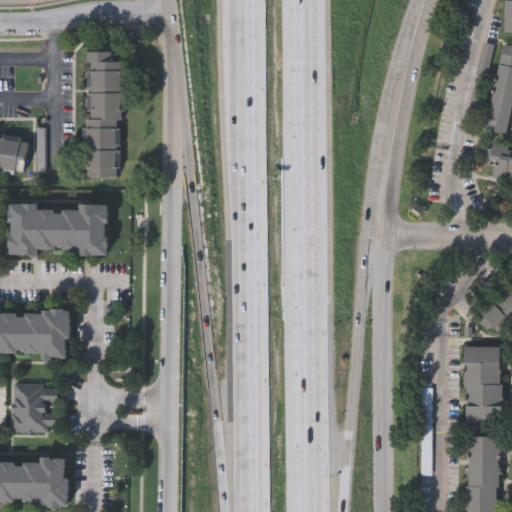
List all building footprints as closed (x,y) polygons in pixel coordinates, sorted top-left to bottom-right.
[(511,0),(511,31),(502,31),(502,0),(511,0)] [(483,128),(501,41),(511,42),(511,100),(505,133),(483,128)] [(121,175),(83,174),(85,48),(123,49),(121,175)] [(23,172),(0,168),(0,132),(28,136),(23,172)] [(511,179),(490,176),(492,160),(478,158),(480,140),(511,145),(511,179)] [(110,202),(110,250),(40,250),(40,252),(11,252),(11,202),(78,202),(78,201),(110,202)] [(511,322),(498,336),(479,316),(507,290),(511,295),(511,322)] [(0,350),(0,307),(71,307),(71,356),(39,356),(39,350),(0,350)] [(463,422),(463,345),(502,345),(502,422),(463,422)] [(8,429),(9,380),(57,381),(56,430),(8,429)] [(466,511),(467,435),(499,435),(497,511),(466,511)] [(69,503),(0,502),(0,455),(69,456),(69,503)]
